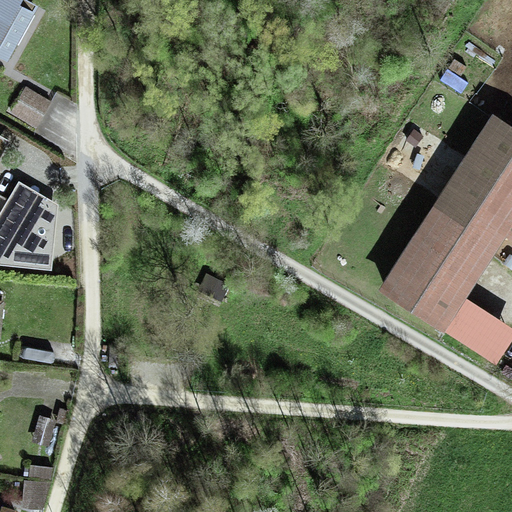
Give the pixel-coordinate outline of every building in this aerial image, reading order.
[(7,0),(0,0),(0,52),(5,55),(29,12),(7,0)] [(26,87),(11,111),(36,126),(50,101),(26,87)] [(511,129),(496,119),(385,288),(440,323),(502,228),(511,234),(511,129)] [(0,201),(6,201),(10,255),(46,253),(44,220),(37,221),(35,199),(40,199),(53,176),(11,152),(20,136),(0,124),(0,201)] [(28,501),(27,506),(38,507),(40,481),(24,480),(23,500),(28,501)]
